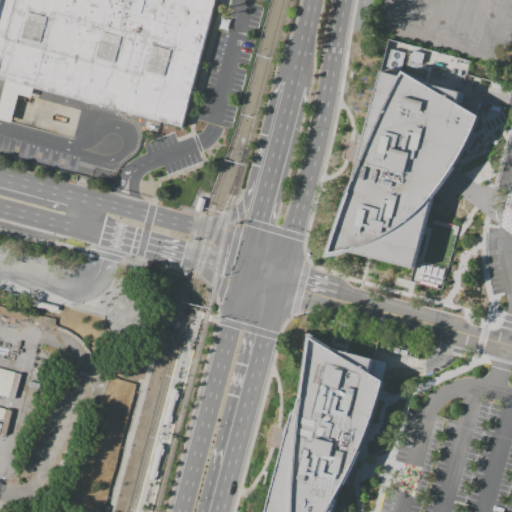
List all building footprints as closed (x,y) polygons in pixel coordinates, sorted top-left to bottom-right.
[(0,80),(0,0),(216,0),(182,129),(0,80)] [(382,71),(403,76),(432,80),(435,72),(480,117),(456,173),(440,197),(416,272),(352,256),(325,260),(357,160),(382,71)] [(36,302),(34,306),(58,312),(59,307),(36,302)] [(312,341),(298,408),(270,511),(338,511),(344,492),(366,444),(387,383),(312,341)] [(0,368),(15,373),(9,399),(0,396),(0,368)] [(172,389),(162,424),(169,425),(179,391),(172,389)] [(157,444),(148,479),(154,481),(164,446),(157,444)]
